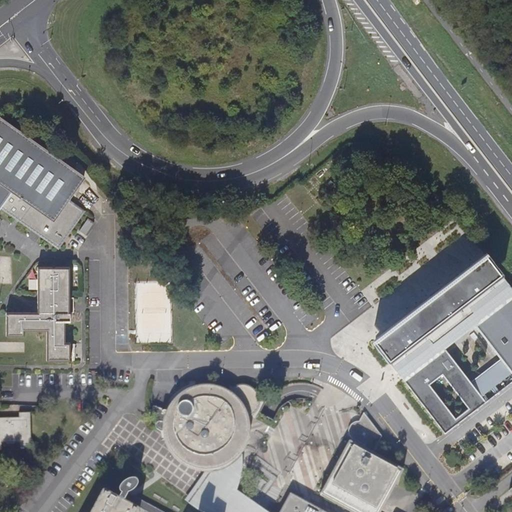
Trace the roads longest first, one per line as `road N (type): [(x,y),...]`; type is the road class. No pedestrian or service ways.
road 1 (primary): [(49,73),(103,142),(177,181),(255,175),(299,146)]
road 2 (primary): [(511,178),(376,0)]
road 3 (primary): [(356,0),(485,170)]
road 4 (primary): [(299,146),(356,116),(384,113),(423,124),(485,170)]
road 5 (primary): [(329,0),(332,72),(299,146)]
